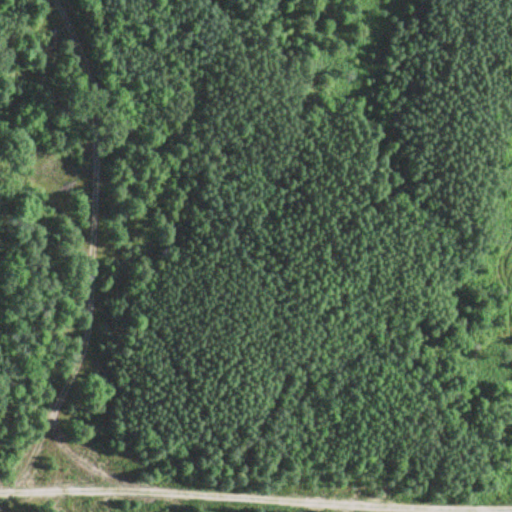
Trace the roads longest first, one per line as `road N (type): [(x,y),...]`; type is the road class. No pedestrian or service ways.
road 1 (track): [(58,0),(93,81),(96,265),(84,351),(37,451),(0,505)]
road 2 (track): [(0,494),(142,489),(481,511)]
